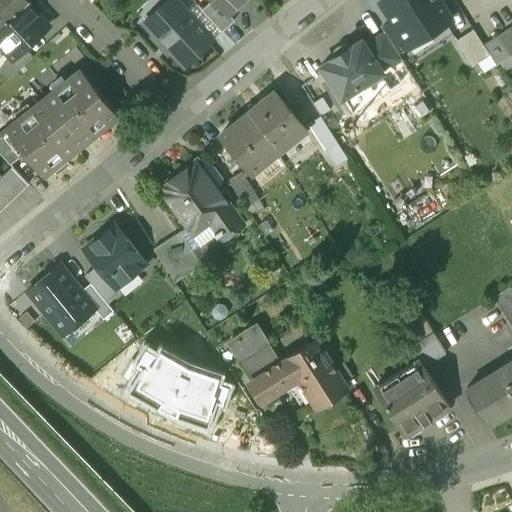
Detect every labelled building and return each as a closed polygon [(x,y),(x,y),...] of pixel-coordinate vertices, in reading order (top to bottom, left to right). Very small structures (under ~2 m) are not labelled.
[(0,0),(0,27),(27,3),(25,0),(0,0)] [(213,39),(176,0),(172,0),(162,10),(160,7),(143,22),(184,66),(213,39)] [(228,15),(214,0),(211,0),(201,9),(222,31),(234,20),(228,15)] [(244,0),(214,0),(228,15),(244,0)] [(391,21),(407,46),(408,47),(429,34),(426,29),(449,14),(439,0),(381,0),(379,1),(391,21)] [(27,3),(0,27),(0,45),(11,58),(12,58),(24,47),(48,25),(27,3)] [(381,28),(384,32),(397,53),(407,46),(391,21),(381,28)] [(511,26),(498,36),(510,55),(511,53),(511,26)] [(397,53),(384,32),(364,45),(381,72),(401,59),(397,53)] [(498,36),(484,45),(496,64),(510,55),(498,36)] [(364,45),(361,40),(348,48),(345,44),(339,44),(333,49),(331,54),(334,57),(320,66),(341,98),(361,85),(364,90),(383,78),(380,73),(382,72),(381,72),(364,45)] [(24,47),(12,58),(11,58),(0,67),(0,68),(9,78),(32,56),(24,47)] [(76,48),(0,107),(0,121),(5,128),(80,69),(99,92),(110,83),(95,64),(88,64),(76,48)] [(5,128),(2,131),(21,155),(24,152),(42,175),(118,115),(99,92),(80,69),(5,128)] [(305,128),(275,92),(250,113),(277,145),(280,149),(305,128)] [(322,112),(309,119),(332,160),(344,153),(322,112)] [(250,113),(222,136),(253,172),(254,171),(250,167),(277,145),(250,113)] [(197,160),(159,188),(190,232),(208,219),(229,204),(197,160)] [(12,167),(0,178),(0,192),(9,202),(28,184),(12,167)] [(259,198),(243,173),(230,181),(246,206),(259,198)] [(229,204),(208,219),(222,239),(244,225),(229,204)] [(147,263),(114,222),(83,247),(97,265),(115,288),(116,287),(147,263)] [(181,233),(155,250),(176,283),(202,266),(181,233)] [(62,333),(94,307),(95,307),(81,290),(59,263),(27,290),(62,333)] [(120,292),(116,287),(115,288),(97,265),(84,275),(90,282),(107,303),(120,292)] [(95,307),(94,307),(102,318),(113,310),(107,303),(90,282),(81,290),(95,307)] [(511,285),(496,296),(511,321),(511,285)] [(259,323),(230,342),(265,398),(300,375),(316,401),(345,383),(317,338),(283,360),(259,323)] [(434,332),(413,346),(421,358),(425,365),(446,351),(434,332)] [(218,374),(186,363),(160,347),(156,353),(145,347),(137,361),(132,358),(121,376),(132,382),(127,390),(157,407),(158,405),(176,413),(175,415),(207,426),(210,419),(211,419),(216,401),(222,403),(228,385),(216,381),(218,374)] [(421,358),(377,386),(406,431),(450,403),(425,365),(421,358)] [(511,358),(470,385),(492,420),(511,407),(511,358)]
